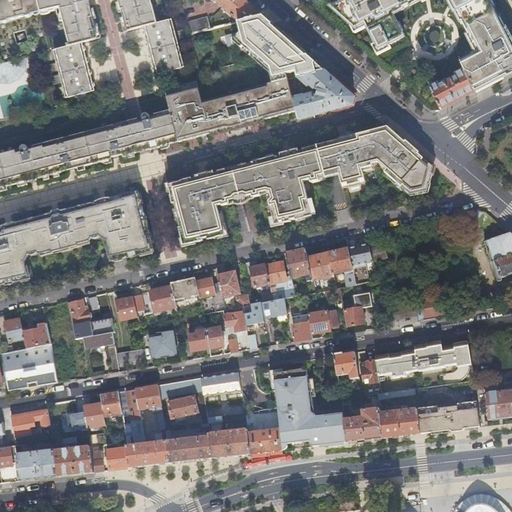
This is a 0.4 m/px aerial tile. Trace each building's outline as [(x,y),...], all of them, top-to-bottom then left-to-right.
[(0,0),(0,21),(41,11),(38,0),(0,0)] [(119,0),(127,30),(143,26),(158,21),(152,0),(38,0),(41,11),(61,6),(72,46),(82,43),(98,38),(89,2),(88,0),(119,0)] [(239,21),(262,15),(244,0),(214,0),(222,6),(219,9),(221,10),(224,8),(239,21)] [(474,55),(461,62),(462,63),(476,91),(483,87),(506,76),(511,72),(511,43),(505,29),(503,30),(498,20),(500,19),(492,6),(491,6),(487,0),(345,0),(332,7),(350,23),(356,28),(366,23),(368,27),(377,44),(378,44),(380,48),(389,44),(389,45),(405,37),(391,9),(401,4),(403,8),(410,4),(409,2),(413,0),(421,0),(422,1),(424,0),(423,0),(452,0),(450,1),(450,3),(452,2),(456,9),(454,10),(455,12),(459,9),(465,19),(462,21),(470,35),(472,34),(477,44),(482,54),(476,57),(475,55),(474,55)] [(51,51),(41,11),(0,21),(0,52),(3,63),(51,51)] [(207,27),(204,14),(197,16),(200,29),(207,27)] [(298,77),(316,72),(315,62),(262,15),(239,21),(238,21),(241,32),(242,37),(227,41),(229,47),(241,43),(270,69),(274,83),(288,79),(298,77)] [(172,17),(158,21),(143,26),(157,74),(166,71),(167,76),(177,73),(176,68),(186,65),(172,17)] [(190,34),(198,32),(195,20),(187,23),(190,34)] [(356,28),(350,23),(355,34),(368,27),(366,23),(356,28)] [(241,32),(226,36),(227,41),(242,37),(241,32)] [(96,91),(82,43),(72,46),(54,51),(68,99),(77,96),(78,101),(88,98),(86,93),(96,91)] [(474,54),(474,55),(475,55),(476,57),(482,54),(477,44),(473,46),(477,53),(474,54)] [(324,70),(315,62),(316,72),(324,70)] [(435,96),(441,109),(458,100),(476,91),(462,63),(458,65),(461,72),(456,74),(458,77),(449,82),(447,78),(438,83),(435,85),(431,79),(427,81),(435,96)] [(316,72),(298,77),(309,87),(310,86),(315,90),(317,88),(319,90),(317,96),(315,97),(315,94),(305,96),(304,95),(293,98),(296,111),(298,119),(353,105),(354,97),(324,70),(316,72)] [(298,77),(288,79),(291,92),(301,89),(298,77)] [(423,103),(435,96),(427,81),(425,77),(412,84),(423,103)] [(171,110),(179,142),(211,134),(212,136),(265,122),(265,119),(296,111),(293,98),(291,92),(288,79),(274,83),(203,102),(197,82),(165,90),(171,110)] [(0,186),(28,179),(28,181),(39,179),(38,176),(137,150),(138,151),(141,150),(151,148),(152,149),(179,142),(171,110),(151,115),(150,114),(148,113),(145,114),(144,115),(143,117),(133,120),(110,126),(110,128),(102,130),(101,128),(70,137),(70,138),(61,140),(61,139),(33,146),(33,147),(29,148),(28,145),(27,144),(25,144),(23,144),(22,146),(22,149),(22,152),(18,153),(17,150),(0,154),(0,186)] [(318,145),(323,168),(337,165),(342,185),(347,183),(348,186),(360,183),(359,180),(364,179),(362,169),(373,166),(372,163),(378,161),(386,169),(384,171),(401,186),(403,185),(412,193),(426,190),(432,168),(423,161),(424,159),(421,156),(418,154),(406,143),(390,129),(373,134),(372,131),(357,135),(358,137),(354,138),(353,136),(318,145)] [(184,246),(203,241),(203,239),(207,238),(208,240),(225,236),(217,206),(222,205),(222,206),(231,204),(231,203),(232,203),(232,202),(232,201),(231,195),(238,193),(248,190),(250,196),(250,197),(251,197),(251,198),(252,198),(253,198),(262,196),(261,193),(268,191),(271,192),(273,199),(270,201),(275,225),(292,222),(291,220),(296,219),(296,221),(313,216),(303,180),(309,179),(310,182),(319,179),(318,174),(325,172),(323,168),(318,145),(303,149),(303,150),(277,157),(277,156),(252,163),(252,164),(248,165),(247,164),(240,166),(240,167),(226,170),(226,169),(219,171),(219,172),(192,179),(192,178),(183,181),(182,182),(169,185),(171,195),(173,204),(175,203),(182,227),(179,228),(184,246)] [(261,193),(262,196),(268,194),(270,201),(273,199),(271,192),(268,191),(261,193)] [(42,252),(53,250),(53,248),(79,241),(79,243),(91,240),(92,238),(100,236),(107,241),(111,253),(113,260),(113,261),(155,251),(140,192),(112,199),(111,201),(111,203),(100,206),(99,205),(97,203),(82,207),(83,209),(64,214),(62,212),(60,215),(55,216),(53,215),(51,217),(31,222),(31,220),(16,224),(15,226),(16,228),(5,230),(4,229),(3,228),(0,228),(0,286),(31,279),(28,267),(25,265),(25,261),(30,254),(30,253),(38,251),(42,252)] [(478,210),(472,212),(475,224),(481,225),(489,216),(484,212),(478,210)] [(499,225),(492,218),(486,225),(494,231),(499,225)] [(511,233),(510,232),(508,233),(484,242),(497,279),(498,280),(499,280),(500,280),(500,279),(500,278),(511,273),(511,233)] [(352,266),(373,262),(368,244),(360,246),(356,247),(348,249),(352,266)] [(306,249),(286,253),(290,272),(292,279),(302,277),(302,276),(301,274),(303,273),(306,275),(307,282),(313,281),(308,258),(306,249)] [(328,254),(333,275),(353,270),(352,266),(348,249),(328,254)] [(105,262),(113,260),(111,253),(103,255),(105,262)] [(313,281),(333,277),(333,275),(328,254),(308,258),(313,281)] [(283,262),(266,265),(270,284),(272,291),(276,290),(274,284),(287,281),(285,273),(283,262)] [(270,284),(266,265),(250,269),(255,287),(270,284)] [(236,272),(218,277),(223,296),(223,298),(241,294),(236,272)] [(290,272),(285,273),(287,281),(289,290),(294,289),(293,285),(292,279),(290,272)] [(346,278),(348,287),(356,285),(354,276),(346,278)] [(196,279),(172,284),(172,287),(175,301),(185,299),(185,301),(193,300),(192,297),(200,296),(197,282),(196,279)] [(213,279),(197,282),(200,296),(200,298),(216,294),(213,279)] [(175,301),(172,287),(164,289),(164,287),(162,286),(156,287),(156,290),(151,292),(155,312),(177,307),(175,301)] [(335,302),(342,300),(340,288),(336,289),(333,290),(335,302)] [(285,299),(296,297),(294,289),(289,290),(272,294),(274,301),(285,299)] [(255,293),(248,294),(248,295),(250,306),(252,305),(258,304),(255,293)] [(344,311),(347,327),(365,324),(362,309),(373,307),(370,293),(353,296),(355,306),(352,307),(353,310),(344,311)] [(250,306),(248,295),(236,298),(238,308),(243,307),(250,306)] [(141,296),(133,298),(136,312),(144,310),(141,296)] [(223,298),(223,296),(207,300),(210,313),(223,311),(226,310),(223,298)] [(136,312),(133,298),(117,301),(122,321),(137,318),(136,312)] [(423,309),(424,318),(449,314),(448,304),(436,306),(435,298),(421,301),(423,309)] [(265,318),(287,314),(285,299),(274,301),(263,303),(265,318)] [(74,325),(73,325),(76,340),(84,338),(113,332),(115,332),(112,320),(77,327),(76,324),(91,321),(88,310),(85,311),(83,301),(69,304),(74,325)] [(263,303),(258,304),(252,305),(253,311),(251,312),(251,313),(245,315),(247,325),(266,322),(265,318),(263,303)] [(386,308),(389,321),(417,317),(416,310),(415,304),(386,308)] [(310,322),(313,334),(331,331),(331,329),(339,327),(336,309),(309,314),(309,317),(310,322)] [(417,317),(418,321),(422,321),(424,318),(423,309),(416,310),(417,317)] [(52,345),(44,312),(36,314),(39,327),(39,329),(24,333),(25,339),(28,349),(52,345)] [(244,312),(224,316),(227,333),(248,330),(247,325),(245,315),(244,312)] [(23,330),(21,319),(6,323),(10,343),(25,339),(24,333),(23,330)] [(296,342),(314,339),(313,334),(310,322),(292,325),(296,342)] [(207,330),(210,348),(224,346),(221,327),(207,330)] [(153,359),(178,354),(174,330),(158,332),(157,334),(150,336),(153,359)] [(193,351),(210,348),(207,330),(205,330),(197,332),(198,334),(189,335),(193,351)] [(113,332),(84,338),(86,349),(115,343),(113,332)] [(249,336),(251,350),(258,348),(256,335),(249,336)] [(229,342),(231,353),(238,352),(236,340),(229,342)] [(469,344),(468,342),(453,344),(454,345),(442,347),(442,350),(454,348),(454,347),(469,344)] [(472,365),(469,344),(454,347),(454,348),(442,350),(442,347),(441,344),(414,348),(415,351),(415,353),(402,356),(402,357),(390,359),(390,358),(376,360),(376,361),(379,376),(392,374),(393,379),(405,377),(405,374),(418,371),(419,372),(444,368),(444,367),(456,365),(457,368),(472,365)] [(59,382),(52,345),(28,349),(3,354),(4,362),(7,381),(9,391),(59,382)] [(144,349),(117,354),(119,367),(146,362),(144,349)] [(390,355),(376,358),(376,360),(390,358),(390,359),(402,357),(402,356),(415,353),(415,351),(401,353),(402,354),(390,356),(390,355)] [(359,378),(355,352),(334,355),(340,387),(352,385),(351,379),(359,378)] [(379,376),(376,361),(374,361),(373,360),(369,360),(368,362),(361,363),(364,384),(380,382),(379,376)] [(280,429),(282,450),(283,450),(285,448),(286,446),(287,444),(286,441),(291,440),(292,444),(305,442),(304,439),(309,438),(310,442),(311,444),(313,445),(315,447),(320,446),(320,444),(340,442),(342,444),(348,443),(345,419),(344,412),(318,416),(316,413),(311,383),(309,384),(306,368),(274,373),(277,401),(280,400),(280,405),(278,408),(280,429)] [(201,424),(209,423),(208,418),(201,378),(159,385),(159,386),(160,397),(198,391),(203,419),(200,419),(201,424)] [(225,380),(230,411),(242,409),(238,378),(225,380)] [(154,407),(162,405),(160,397),(159,386),(136,389),(140,409),(151,407),(152,410),(155,409),(154,407)] [(378,399),(416,394),(415,388),(377,394),(378,399)] [(123,413),(123,418),(131,417),(131,421),(141,419),(140,409),(136,389),(127,391),(119,392),(123,413)] [(488,420),(511,416),(511,389),(485,393),(488,420)] [(105,416),(123,413),(119,392),(102,395),(103,404),(105,416)] [(172,419),(176,418),(177,422),(197,417),(196,413),(199,413),(195,396),(168,402),(172,419)] [(420,434),(480,427),(477,401),(450,404),(450,399),(443,400),(444,405),(417,408),(417,409),(420,434)] [(89,428),(106,425),(105,416),(103,404),(85,407),(87,420),(89,428)] [(383,439),(420,434),(417,409),(407,410),(407,406),(401,407),(401,411),(380,414),(383,439)] [(87,420),(85,407),(77,408),(79,421),(87,420)] [(363,441),(383,439),(380,414),(379,408),(367,410),(367,407),(362,407),(363,419),(358,420),(357,418),(345,419),(348,443),(363,441)] [(248,429),(248,433),(280,429),(278,408),(246,413),(246,418),(248,429)] [(52,426),(49,409),(12,416),(15,435),(32,432),(31,427),(37,426),(36,421),(40,420),(42,428),(52,426)] [(160,430),(166,430),(165,428),(165,424),(163,410),(157,411),(160,430)] [(245,413),(222,416),(222,422),(246,418),(246,413),(245,413)] [(145,467),(170,464),(167,441),(163,442),(162,434),(155,435),(156,443),(131,446),(130,431),(132,431),(131,425),(130,423),(124,424),(128,448),(130,468),(145,467)] [(210,436),(213,459),(230,457),(250,454),(248,433),(248,429),(210,434),(210,436)] [(248,433),(250,454),(266,452),(282,450),(280,429),(248,433)] [(170,464),(213,459),(210,436),(206,437),(205,433),(196,434),(197,438),(172,441),(170,431),(166,431),(167,441),(170,464)] [(75,475),(94,472),(92,457),(91,446),(70,449),(70,445),(64,446),(65,449),(55,450),(58,477),(75,475)] [(13,456),(12,446),(0,447),(0,465),(0,467),(12,466),(14,465),(13,456)] [(110,471),(130,468),(128,448),(108,450),(110,471)] [(21,481),(58,477),(55,450),(33,453),(33,449),(27,449),(27,454),(18,455),(21,477),(21,481)] [(13,478),(21,477),(18,455),(13,456),(14,465),(12,466),(13,478)] [(94,472),(105,471),(103,460),(102,460),(101,456),(92,457),(94,472)]
